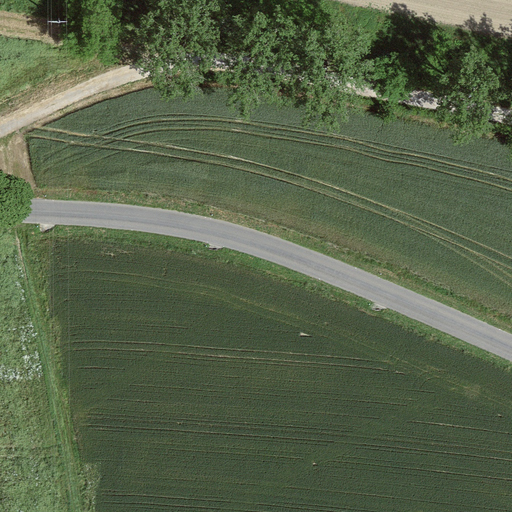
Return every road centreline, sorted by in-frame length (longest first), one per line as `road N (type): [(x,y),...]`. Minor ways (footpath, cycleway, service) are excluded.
road 1 (tertiary): [(511,348),(271,248),(201,229),(0,211)]
road 2 (track): [(0,133),(118,76),(190,59),(511,119)]
